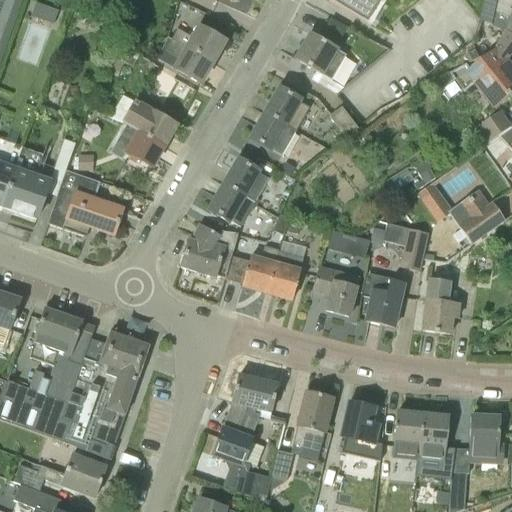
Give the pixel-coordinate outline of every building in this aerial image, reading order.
[(0,0),(0,58),(21,0),(0,0)] [(328,0),(327,2),(366,25),(380,0),(328,0)] [(511,0),(499,0),(494,25),(496,27),(508,32),(511,25),(511,0)] [(35,15),(57,16),(58,3),(36,2),(35,15)] [(73,9),(70,21),(82,24),(85,12),(73,9)] [(176,30),(170,40),(212,64),(224,43),(198,28),(192,39),(176,30)] [(511,56),(511,34),(508,32),(504,38),(496,51),(470,70),(467,65),(442,78),(447,87),(456,80),(465,91),(476,84),(508,60),(509,61),(511,56)] [(309,36),(294,61),(330,82),(344,58),(335,53),(336,51),(309,36)] [(212,64),(170,40),(163,52),(179,62),(174,71),(199,86),(212,64)] [(100,75),(113,78),(116,79),(122,65),(117,63),(121,48),(108,45),(100,75)] [(139,56),(127,49),(122,65),(131,70),(139,56)] [(476,51),(465,56),(469,64),(479,59),(476,51)] [(508,60),(476,84),(496,110),(511,98),(511,65),(509,61),(508,60)] [(278,90),(263,115),(295,134),(309,109),(298,103),(299,102),(278,90)] [(119,124),(124,127),(124,126),(163,149),(175,127),(148,111),(149,109),(133,101),(119,124)] [(343,139),(356,130),(340,108),(327,118),(343,139)] [(0,208),(1,209),(22,150),(21,149),(21,148),(5,142),(0,155),(0,111),(0,208)] [(511,126),(502,112),(475,131),(486,147),(511,128),(511,126)] [(295,134),(263,115),(249,141),(269,153),(270,152),(281,158),(295,134)] [(124,126),(124,127),(116,140),(129,148),(124,155),(125,155),(151,170),(163,149),(124,126)] [(35,221),(46,191),(49,182),(33,176),(41,156),(22,150),(1,209),(35,221)] [(92,156),(77,156),(76,174),(92,174),(92,156)] [(412,165),(424,186),(435,179),(429,169),(433,167),(426,156),(412,165)] [(383,158),(371,167),(377,176),(389,167),(383,158)] [(237,161),(222,186),(253,204),(267,180),(257,174),(258,173),(237,161)] [(293,169),(284,164),(279,174),(288,179),(293,169)] [(65,172),(57,195),(46,225),(85,239),(88,229),(111,237),(111,238),(112,238),(122,211),(102,204),(102,202),(94,200),(100,184),(65,172)] [(434,188),(432,185),(417,196),(437,225),(449,216),(452,214),(451,212),(434,188)] [(253,204),(222,186),(207,212),(228,224),(229,223),(240,229),(253,204)] [(490,205),(457,228),(471,246),(503,223),(490,205)] [(280,214),(271,231),(282,237),(289,219),(280,214)] [(300,224),(289,221),(285,232),(296,236),(300,224)] [(417,272),(425,235),(385,225),(381,243),(404,248),(399,269),(417,272)] [(224,281),(231,258),(237,236),(221,233),(217,238),(199,227),(189,243),(187,242),(183,253),(179,268),(214,280),(215,278),(224,281)] [(457,245),(465,239),(460,231),(452,237),(457,245)] [(324,250),(335,253),(339,237),(329,234),(324,250)] [(241,288),(266,295),(274,266),(278,253),(277,253),(277,252),(262,248),(258,261),(249,259),(248,263),(231,258),(224,281),(242,286),(241,288)] [(274,266),(266,295),(290,302),(294,289),(295,290),(296,286),(295,285),(299,273),(298,272),(301,260),(278,253),(274,266)] [(355,291),(358,278),(318,268),(311,293),(328,298),(324,312),(348,318),(355,291)] [(457,307),(448,306),(451,284),(428,281),(421,332),(449,336),(451,320),(456,320),(457,307)] [(400,298),(399,298),(403,285),(389,282),(386,295),(372,292),(365,323),(393,329),(400,298)] [(0,295),(0,328),(9,331),(19,302),(0,295)] [(57,353),(52,368),(53,368),(50,378),(44,396),(67,405),(83,360),(94,329),(43,311),(31,344),(57,353)] [(67,405),(44,396),(50,378),(34,372),(32,378),(28,390),(20,387),(7,383),(0,395),(0,421),(67,446),(108,461),(137,379),(148,348),(139,345),(136,338),(127,335),(121,339),(109,334),(98,365),(83,360),(67,405)] [(28,390),(32,378),(24,375),(20,387),(28,390)] [(237,377),(230,405),(246,409),(242,422),(255,427),(259,417),(268,420),(276,387),(237,377)] [(322,434),(323,434),(332,401),(305,394),(296,428),(290,448),(317,454),(322,434)] [(255,427),(242,422),(246,409),(230,405),(226,416),(212,457),(241,467),(255,427)] [(373,446),(377,428),(370,427),(373,410),(347,405),(340,438),(336,459),(349,462),(354,442),(373,446)] [(417,460),(422,416),(396,414),(395,427),(393,427),(393,431),(394,431),(393,443),(406,445),(403,480),(376,478),(373,510),(392,511),(394,487),(397,487),(396,504),(411,505),(417,460)] [(447,419),(422,416),(417,460),(440,462),(439,473),(451,475),(454,451),(444,451),(445,436),(447,436),(447,432),(445,432),(447,419)] [(468,451),(454,451),(451,475),(468,476),(468,463),(501,464),(502,448),(497,448),(498,419),(470,418),(468,451)] [(292,456),(277,452),(270,479),(285,483),(292,456)] [(12,483),(19,486),(39,493),(43,480),(94,499),(99,484),(105,469),(70,456),(65,471),(63,476),(40,467),(37,473),(19,466),(12,483)] [(236,495),(249,498),(255,476),(248,474),(242,472),(236,495)] [(267,493),(270,479),(255,476),(248,474),(255,476),(249,498),(249,500),(264,505),(267,493)] [(285,483),(270,479),(267,493),(285,483)] [(33,511),(55,511),(50,510),(54,499),(38,493),(39,493),(19,486),(13,502),(34,511),(33,511)] [(197,500),(193,511),(229,511),(225,510),(197,500)]
